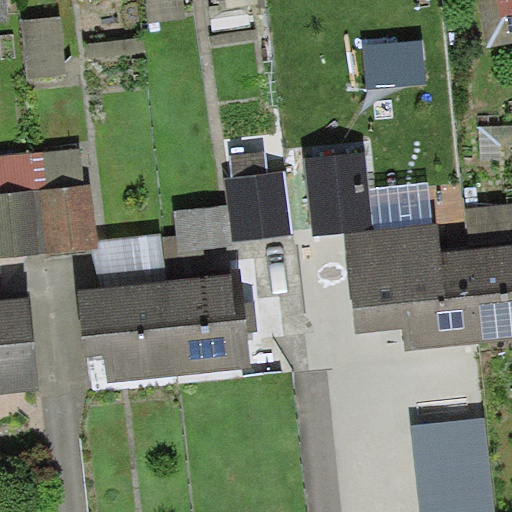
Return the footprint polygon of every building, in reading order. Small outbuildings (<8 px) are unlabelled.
[(511,0),(497,0),(487,34),(511,41),(511,0)] [(55,2),(21,3),(24,57),(58,55),(55,2)] [(418,26),(390,29),(393,55),(420,52),(418,26)] [(137,28),(95,30),(97,72),(139,70),(137,28)] [(273,92),(250,95),(256,142),(279,139),(273,92)] [(353,109),(300,115),(303,145),(358,140),(353,109)] [(31,141),(33,173),(46,172),(51,235),(87,232),(79,137),(31,141)] [(358,140),(362,193),(385,191),(381,138),(358,140)] [(358,140),(303,145),(308,208),(309,216),(365,209),(362,193),(358,140)] [(31,141),(0,143),(0,238),(26,237),(21,174),(33,173),(31,141)] [(278,153),(284,210),(308,208),(303,145),(277,148),(278,153)] [(278,153),(226,160),(234,222),(285,216),(284,210),(278,153)] [(511,187),(464,193),(468,236),(511,230),(511,187)] [(220,192),(174,195),(176,233),(222,230),(220,192)] [(436,212),(362,221),(371,298),(403,294),(407,331),(476,323),(468,236),(439,239),(436,212)] [(156,221),(93,227),(98,271),(160,265),(156,221)] [(511,230),(468,236),(476,323),(511,319),(511,230)] [(160,265),(169,351),(240,345),(232,258),(160,265)] [(98,271),(78,272),(83,330),(102,329),(104,355),(169,351),(160,265),(98,271)] [(0,285),(0,373),(25,371),(16,284),(0,285)] [(490,511),(482,412),(410,418),(417,511),(490,511)]
